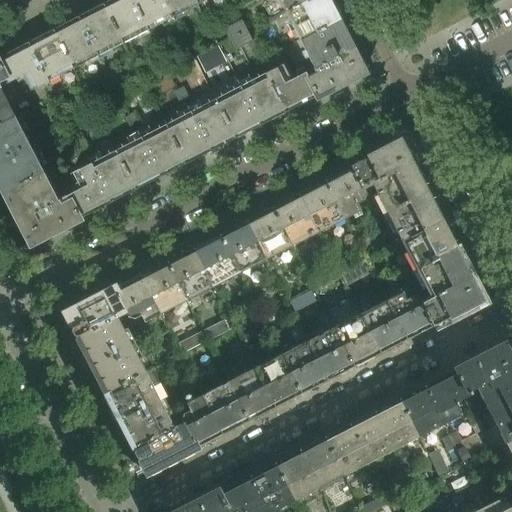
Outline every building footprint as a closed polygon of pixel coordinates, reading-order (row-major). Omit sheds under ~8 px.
[(129,0),(107,0),(100,4),(120,43),(145,30),(129,0)] [(161,0),(129,0),(145,30),(170,17),(161,0)] [(193,0),(161,0),(170,17),(195,4),(193,0)] [(275,0),(281,10),(301,0),(275,0)] [(327,0),(301,0),(281,10),(296,40),(337,19),(327,0)] [(100,4),(75,16),(96,56),(120,43),(100,4)] [(208,13),(198,19),(203,28),(213,22),(208,13)] [(75,16),(51,29),(72,68),(96,56),(75,16)] [(223,28),(234,49),(255,39),(245,17),(223,28)] [(337,19),(296,40),(311,67),(312,68),(352,47),(337,19)] [(51,29),(26,42),(46,81),(72,68),(51,29)] [(148,44),(154,55),(164,50),(158,39),(148,44)] [(26,42),(0,55),(0,72),(6,84),(20,77),(27,91),(46,81),(26,42)] [(312,68),(311,67),(302,71),(315,96),(359,73),(361,66),(352,47),(312,68)] [(108,64),(98,69),(104,81),(114,76),(108,64)] [(280,64),(252,78),(273,118),(315,96),(302,71),(288,79),(280,64)] [(273,118),(252,78),(238,85),(258,125),(273,118)] [(238,85),(213,99),(233,138),(258,125),(238,85)] [(0,120),(12,114),(0,91),(0,120)] [(213,99),(188,112),(208,151),(233,138),(213,99)] [(188,112),(163,124),(183,164),(208,151),(188,112)] [(12,114),(0,120),(0,156),(27,143),(12,114)] [(100,124),(111,144),(116,142),(106,121),(100,124)] [(163,124),(138,137),(158,177),(183,164),(163,124)] [(138,137),(114,150),(134,189),(158,177),(138,137)] [(27,143),(0,156),(0,185),(3,192),(42,172),(27,143)] [(395,145),(350,168),(363,193),(372,188),(371,186),(412,165),(402,147),(395,145)] [(114,150),(89,163),(109,202),(134,189),(114,150)] [(79,187),(65,194),(78,218),(109,202),(89,163),(71,172),(79,187)] [(371,186),(372,188),(386,215),(427,194),(412,165),(371,186)] [(350,168),(323,181),(345,221),(360,213),(356,206),(363,202),(365,197),(363,193),(350,168)] [(42,172),(3,192),(18,220),(57,200),(56,199),(42,172)] [(323,181),(298,195),(319,235),(345,221),(323,181)] [(57,200),(18,220),(29,243),(78,218),(65,194),(56,199),(57,200)] [(427,194),(386,215),(401,243),(441,222),(427,194)] [(298,195),(271,208),(292,248),(319,235),(298,195)] [(271,208),(245,222),(266,262),(292,248),(271,208)] [(245,222),(220,235),(240,275),(266,262),(245,222)] [(441,222),(401,243),(415,271),(456,251),(441,222)] [(220,235),(193,249),(213,289),(240,275),(220,235)] [(193,249),(167,262),(188,302),(213,289),(193,249)] [(456,251),(415,271),(429,298),(430,299),(470,279),(456,251)] [(167,262),(141,275),(161,316),(188,302),(167,262)] [(365,264),(341,277),(347,288),(370,275),(365,264)] [(161,316),(141,275),(113,290),(127,316),(128,318),(135,320),(137,320),(143,334),(158,327),(155,319),(161,316)] [(430,299),(429,298),(420,303),(433,327),(477,304),(480,297),(470,279),(430,299)] [(113,290),(66,314),(78,339),(118,319),(118,320),(127,316),(113,290)] [(401,294),(386,302),(407,341),(433,327),(420,303),(418,299),(412,297),(405,301),(401,294)] [(386,302),(360,316),(380,354),(407,341),(386,302)] [(360,316),(334,329),(354,368),(380,354),(360,316)] [(118,319),(78,339),(92,366),(132,346),(118,320),(118,319)] [(334,329),(308,343),(327,381),(354,368),(334,329)] [(308,343),(282,356),(302,395),(327,381),(308,343)] [(132,346),(92,366),(107,395),(146,374),(132,346)] [(499,347),(455,370),(467,394),(478,388),(511,370),(511,359),(507,350),(499,347)] [(282,356),(255,370),(275,408),(302,395),(282,356)] [(255,370),(229,384),(249,422),(275,408),(255,370)] [(455,370),(423,387),(444,426),(455,420),(452,414),(459,411),(455,404),(469,397),(467,394),(455,370)] [(511,370),(478,388),(492,416),(511,406),(511,370)] [(146,374),(107,395),(121,422),(160,402),(146,374)] [(229,384),(203,397),(223,435),(249,422),(229,384)] [(423,387),(398,399),(419,439),(444,426),(423,387)] [(181,421),(183,424),(197,449),(223,435),(203,397),(187,405),(191,412),(183,416),(181,421)] [(398,399),(374,412),(395,452),(419,439),(398,399)] [(160,402),(121,422),(136,450),(175,430),(174,429),(160,402)] [(511,406),(492,416),(507,445),(511,442),(511,406)] [(374,412),(348,425),(369,465),(395,452),(374,412)] [(485,430),(477,415),(467,420),(476,435),(485,430)] [(175,430),(136,450),(148,474),(197,449),(183,424),(174,429),(175,430)] [(348,425),(324,438),(344,478),(369,465),(348,425)] [(446,449),(463,441),(458,432),(442,440),(446,449)] [(324,438),(299,450),(320,490),(344,478),(324,438)] [(299,450),(275,463),(294,504),(320,490),(299,450)] [(275,463),(250,476),(266,511),(277,511),(294,504),(275,463)] [(511,486),(511,479),(508,471),(498,475),(495,469),(487,473),(491,481),(500,477),(505,490),(511,486)] [(266,511),(250,476),(217,492),(226,511),(266,511)] [(226,511),(217,492),(179,511),(226,511)] [(499,500),(487,506),(489,511),(511,511),(511,507),(511,508),(507,502),(501,505),(499,500)]
